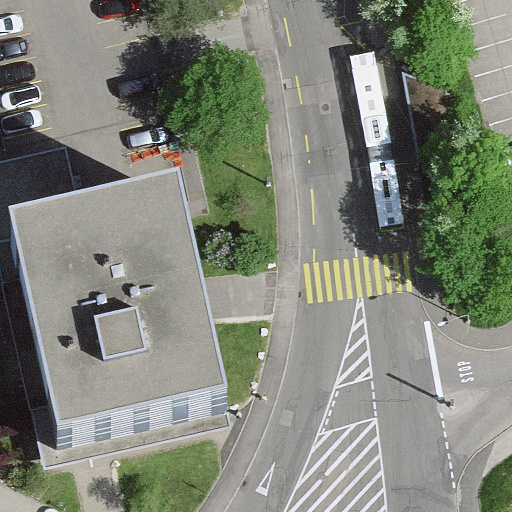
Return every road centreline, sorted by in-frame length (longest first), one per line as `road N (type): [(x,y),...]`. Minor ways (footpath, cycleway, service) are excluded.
road 1 (residential): [(315,0),(350,184),(358,276),(341,511)]
road 2 (trunk): [(477,511),(493,0)]
